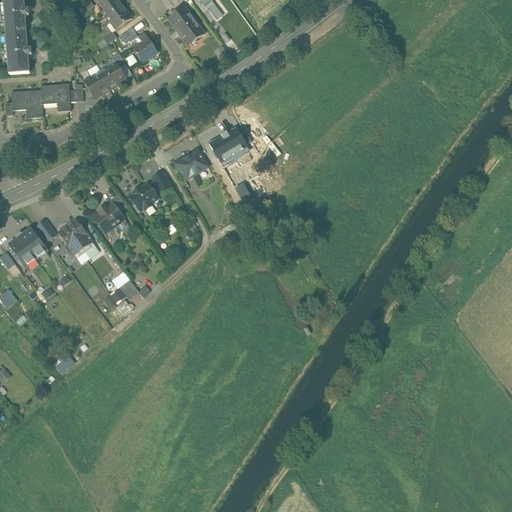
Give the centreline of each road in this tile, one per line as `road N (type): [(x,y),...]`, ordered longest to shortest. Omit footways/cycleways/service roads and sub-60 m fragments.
road 1 (primary): [(337,0),(113,148),(12,194)]
road 2 (residential): [(0,162),(179,72),(180,60),(136,0)]
